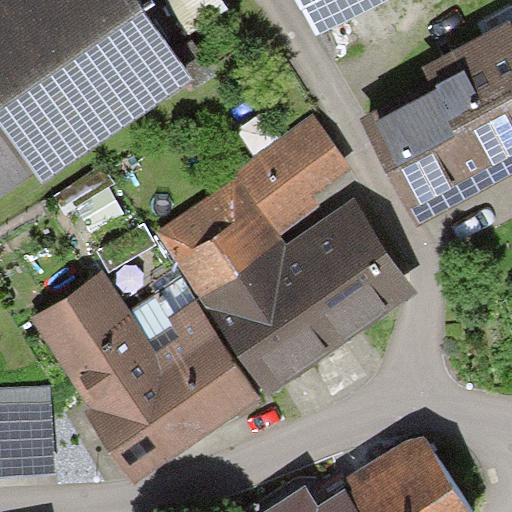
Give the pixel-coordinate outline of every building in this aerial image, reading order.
[(0,0),(0,190),(182,76),(133,0),(0,0)] [(296,0),(323,43),(393,0),(296,0)] [(412,93),(359,121),(409,213),(511,157),(511,57),(493,21),(400,71),(412,93)] [(186,294),(344,189),(307,133),(149,239),(186,294)] [(394,309),(344,214),(193,292),(202,311),(242,387),(394,309)] [(95,464),(242,387),(202,311),(138,344),(101,273),(18,317),(95,464)] [(463,511),(409,434),(340,482),(330,467),(265,511),(463,511)]
